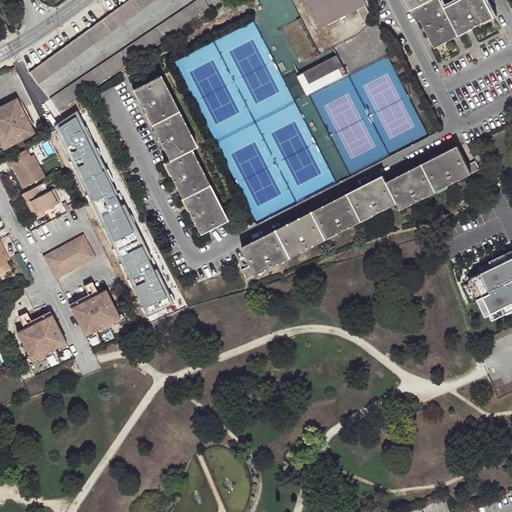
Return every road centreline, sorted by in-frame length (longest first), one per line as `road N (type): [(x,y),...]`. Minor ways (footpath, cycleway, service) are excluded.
road 1 (residential): [(460,127),(196,262),(113,97)]
road 2 (residential): [(97,359),(84,356),(0,190)]
road 3 (residential): [(392,0),(460,127)]
